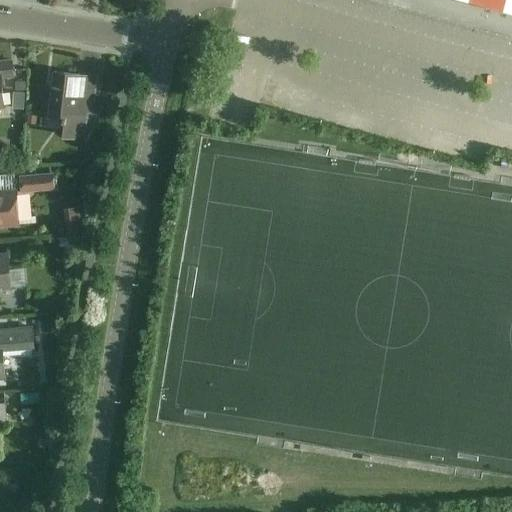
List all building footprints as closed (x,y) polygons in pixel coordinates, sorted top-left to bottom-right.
[(511,0),(475,0),(511,10),(511,0)] [(2,77),(14,76),(13,58),(0,59),(0,106),(4,106),(2,77)] [(55,71),(50,115),(64,117),(63,121),(65,121),(64,135),(84,138),(88,111),(93,111),(97,76),(55,71)] [(14,91),(13,107),(25,108),(25,92),(14,91)] [(27,113),(26,124),(36,125),(36,114),(27,113)] [(23,190),(54,188),(53,173),(22,176),(23,190)] [(0,225),(20,224),(17,190),(0,191),(0,225)] [(82,219),(65,221),(66,232),(83,230),(82,219)] [(0,288),(11,288),(9,254),(0,254),(0,288)] [(52,316),(39,317),(41,332),(53,331),(52,316)] [(0,377),(5,377),(3,355),(34,352),(32,327),(0,329),(0,377)]
